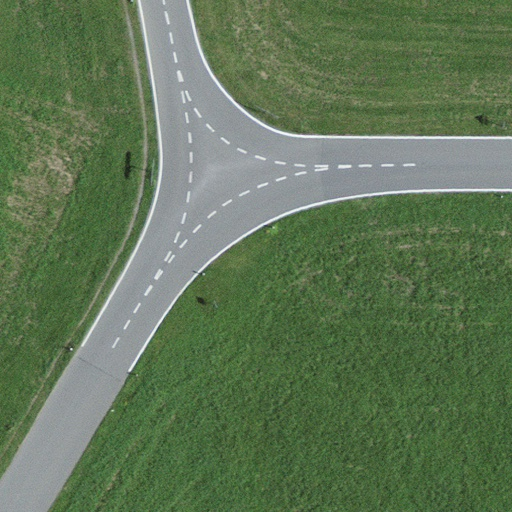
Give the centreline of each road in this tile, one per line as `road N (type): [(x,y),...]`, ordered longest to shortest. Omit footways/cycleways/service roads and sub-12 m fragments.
road 1 (unclassified): [(12,511),(210,173)]
road 2 (unclassified): [(210,173),(336,158),(511,158)]
road 3 (unclassified): [(210,173),(174,0)]
